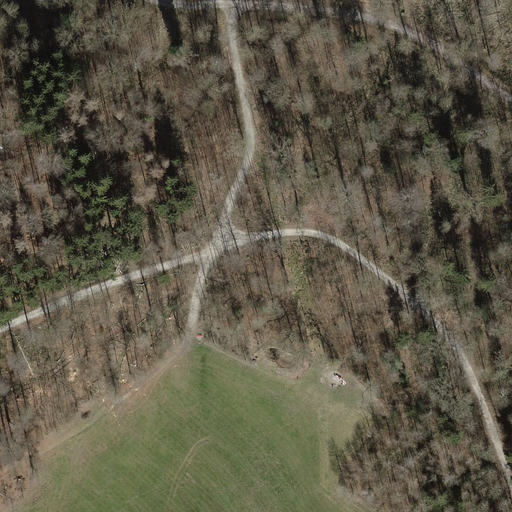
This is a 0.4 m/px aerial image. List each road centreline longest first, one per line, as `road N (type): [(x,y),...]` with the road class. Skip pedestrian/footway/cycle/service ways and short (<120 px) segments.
road 1 (track): [(226,4),(248,142),(211,245),(324,231),(375,268),(427,312),(461,359),(511,491)]
road 2 (track): [(0,327),(211,245),(185,339)]
road 3 (track): [(511,99),(381,20),(306,6),(226,4)]
